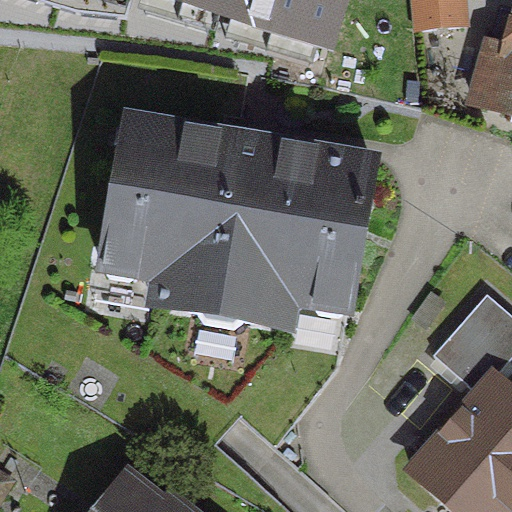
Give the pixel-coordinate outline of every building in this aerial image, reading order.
[(44,0),(80,11),(127,15),(131,0),(142,0),(139,9),(316,62),(319,44),(337,53),(351,0),(44,0)] [(410,0),(414,31),(471,25),(467,0),(410,0)] [(468,105),(511,117),(511,10),(503,42),(487,37),(468,105)] [(97,272),(98,273),(105,280),(123,284),(132,277),(134,268),(155,271),(148,309),(193,316),(200,326),(227,331),(237,324),(282,332),(289,294),(310,297),(308,308),(314,317),(332,320),(342,315),(367,168),(258,149),(256,159),(228,154),(230,144),(123,125),(97,272)] [(468,254),(440,288),(466,309),(494,275),(468,254)] [(450,511),(503,511),(511,502),(511,403),(488,382),(407,474),(450,511)] [(0,501),(12,483),(0,475),(0,501)] [(161,511),(131,487),(111,511),(161,511)]
